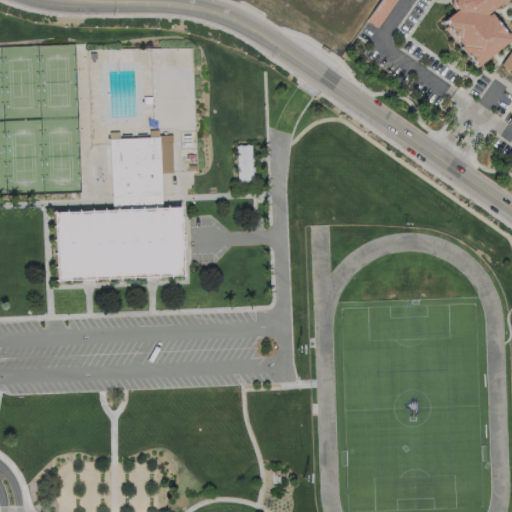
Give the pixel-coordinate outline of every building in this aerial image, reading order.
[(395,0),(377,28),(365,20),(378,0),(395,0)] [(476,67),(493,53),(507,42),(488,15),(507,0),(455,0),(454,6),(454,16),(444,24),(476,67)] [(511,48),(502,62),(500,65),(511,73),(511,48)] [(52,215),(112,213),(111,201),(109,133),(119,132),(119,139),(149,138),(148,131),(158,131),(158,136),(173,136),(174,143),(171,143),(173,175),(160,175),(161,199),(161,212),(179,211),(182,279),(55,284),(52,215)] [(236,148),(238,190),(252,189),(250,147),(236,148)]
